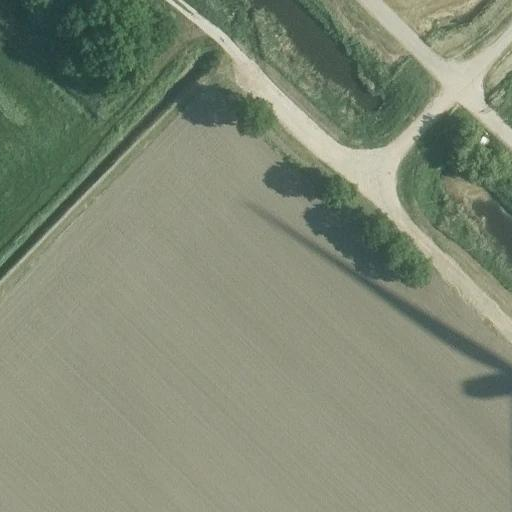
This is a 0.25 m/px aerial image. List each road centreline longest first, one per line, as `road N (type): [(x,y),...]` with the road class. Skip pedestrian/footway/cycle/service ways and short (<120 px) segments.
road 1 (track): [(166,0),(364,189)]
road 2 (track): [(376,0),(511,130)]
